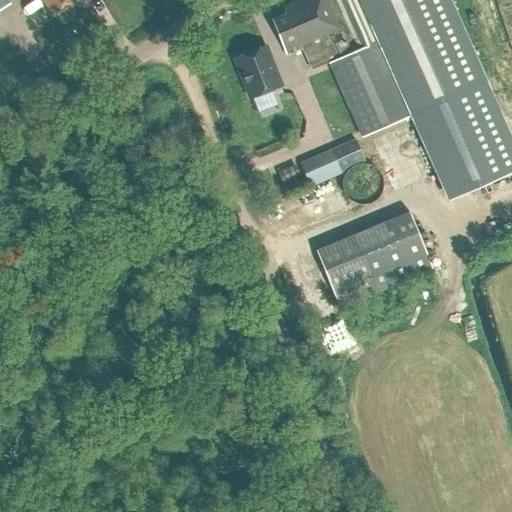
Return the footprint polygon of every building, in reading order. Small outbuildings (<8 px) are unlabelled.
[(0,0),(0,9),(10,3),(8,0),(0,0)] [(44,0),(52,14),(75,0),(44,0)] [(295,0),(281,7),(284,14),(270,19),(283,54),(299,46),(310,70),(329,61),(362,135),(411,114),(449,199),(511,170),(511,142),(449,0),(295,0)] [(263,45),(233,57),(248,96),(279,85),(263,45)] [(329,149),(299,162),(309,186),(340,173),(329,149)] [(381,185),(381,183),(381,182),(381,180),(381,178),(380,176),(379,175),(379,173),(378,172),(375,169),(374,168),(373,167),(369,165),(366,164),(363,163),(361,163),(359,163),(357,163),(354,164),(352,165),(349,167),(347,168),(346,169),(344,172),(343,173),(342,175),(341,176),(341,178),(340,180),(340,182),(340,183),(340,185),(340,187),(341,189),(341,191),(342,192),(343,194),(344,195),(345,197),(346,198),(347,199),(349,200),(352,202),(355,203),(359,204),(361,204),(363,204),(364,204),(368,203),(369,202),(373,200),(374,199),(375,198),(378,195),(379,194),(379,192),(380,191),(381,189),(381,187),(381,185)] [(338,308),(432,270),(408,211),(314,250),(338,308)]
